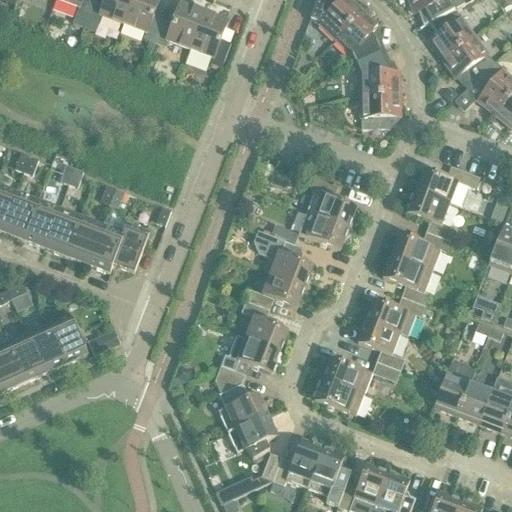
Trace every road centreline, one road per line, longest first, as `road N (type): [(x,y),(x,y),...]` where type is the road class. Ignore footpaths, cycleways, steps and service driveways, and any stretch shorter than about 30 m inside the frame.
road 1 (residential): [(511,483),(451,461),(430,472),(299,419),(287,387),(313,323),(341,310),(395,176)]
road 2 (unclassified): [(150,317),(232,104)]
road 3 (residential): [(395,176),(232,104)]
road 4 (residential): [(0,259),(150,317)]
road 5 (tertiary): [(191,511),(125,383)]
road 6 (residential): [(415,121),(414,61),(374,0)]
road 7 (tertiary): [(0,428),(125,383)]
